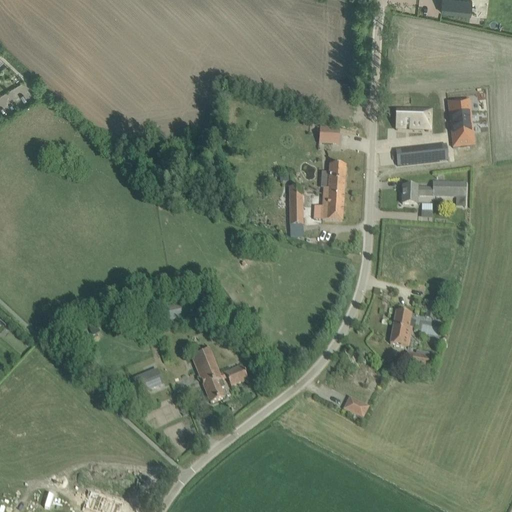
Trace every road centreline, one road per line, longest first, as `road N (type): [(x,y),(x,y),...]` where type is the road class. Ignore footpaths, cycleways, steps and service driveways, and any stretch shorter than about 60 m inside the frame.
road 1 (unclassified): [(151,511),(180,472),(307,379),(332,347),(363,258),(371,148)]
road 2 (unclassified): [(371,148),(381,0)]
